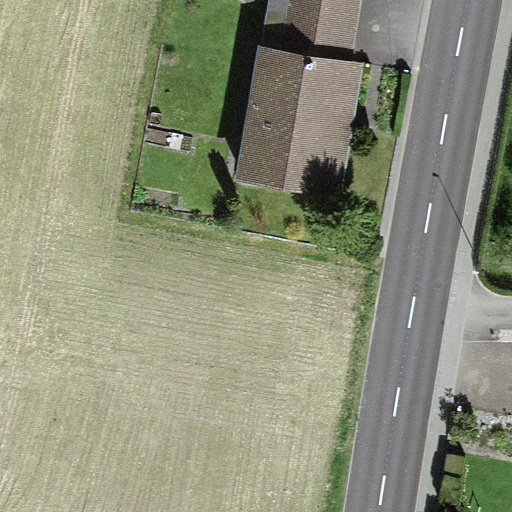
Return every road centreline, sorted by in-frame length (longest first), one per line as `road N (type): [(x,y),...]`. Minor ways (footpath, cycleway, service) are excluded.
road 1 (primary): [(411,309),(467,0)]
road 2 (primary): [(378,511),(411,309)]
